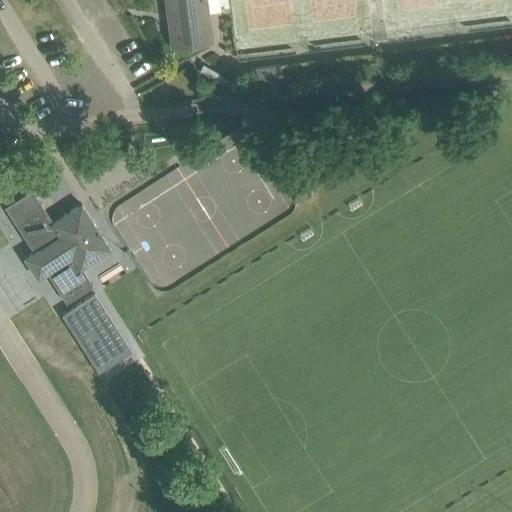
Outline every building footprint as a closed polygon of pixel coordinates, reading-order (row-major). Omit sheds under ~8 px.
[(167,0),(173,47),(213,42),(207,0),(167,0)] [(256,80),(282,78),(281,64),(255,66),(256,80)] [(34,189),(7,207),(34,249),(25,255),(39,277),(48,271),(67,301),(93,284),(82,266),(111,248),(82,203),(54,221),(34,189)] [(63,313),(99,370),(132,349),(96,292),(63,313)] [(132,370),(109,381),(129,421),(152,409),(132,370)]
